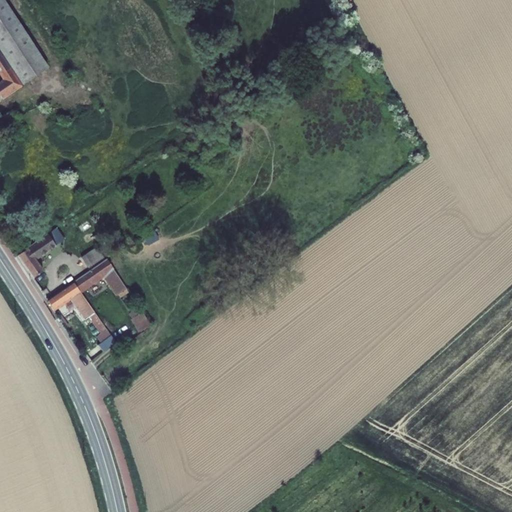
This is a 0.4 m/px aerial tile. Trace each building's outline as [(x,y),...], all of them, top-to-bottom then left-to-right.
[(0,0),(0,76),(2,80),(0,81),(0,101),(23,86),(23,85),(49,67),(4,0),(0,0)] [(7,113),(0,117),(0,130),(0,131),(5,139),(15,132),(9,125),(13,123),(7,113)] [(62,234),(58,229),(20,253),(30,271),(61,253),(53,240),(62,234)] [(131,253),(141,247),(138,241),(127,248),(131,253)] [(80,257),(88,269),(105,258),(97,246),(80,257)] [(75,280),(82,291),(104,276),(117,294),(126,288),(107,259),(89,271),(75,280)] [(75,280),(47,300),(53,310),(74,297),(86,315),(94,310),(82,291),(75,280)] [(134,319),(143,331),(151,325),(142,313),(134,319)]
